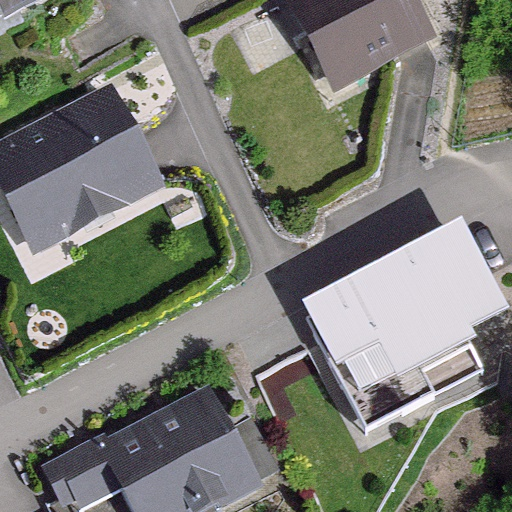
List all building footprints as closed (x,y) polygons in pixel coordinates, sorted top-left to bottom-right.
[(7,0),(15,13),(39,0),(7,0)] [(307,0),(291,9),(331,85),(420,39),(399,0),(307,0)] [(0,189),(32,251),(149,189),(103,101),(0,154),(0,189)] [(506,326),(459,235),(307,312),(353,404),(506,326)] [(118,488),(131,511),(201,511),(248,488),(204,403),(105,455),(100,446),(44,475),(58,502),(71,495),(78,508),(118,488)]
